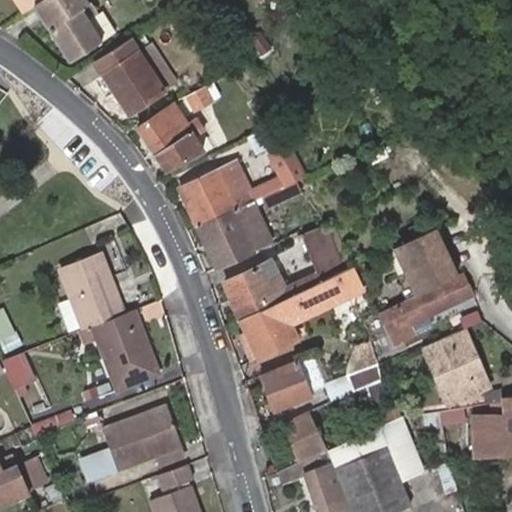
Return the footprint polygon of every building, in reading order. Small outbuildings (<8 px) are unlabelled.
[(15,0),(24,13),(34,7),(29,0),(15,0)] [(82,0),(44,0),(34,7),(69,62),(100,42),(80,11),(87,7),(82,0)] [(131,33),(154,18),(146,6),(123,21),(131,33)] [(80,11),(100,42),(107,38),(87,7),(80,11)] [(162,92),(155,81),(145,65),(129,41),(95,65),(128,116),(162,92)] [(145,65),(155,81),(164,74),(154,59),(145,65)] [(199,84),(182,96),(192,111),(209,99),(199,84)] [(171,105),(137,128),(165,173),(199,149),(187,129),(192,125),(187,118),(182,122),(171,105)] [(267,109),(246,123),(257,141),(280,127),(267,109)] [(254,199),(260,196),(303,175),(291,142),(271,152),(281,171),(251,186),(238,160),(177,189),(196,227),(245,203),(254,199)] [(266,208),(308,188),(303,175),(260,196),(266,208)] [(264,245),(274,241),(254,199),(245,203),(264,245)] [(196,227),(215,268),(264,245),(245,203),(196,227)] [(332,270),(339,267),(318,223),(302,229),(324,274),(332,270)] [(414,292),(453,274),(431,225),(393,242),(414,292)] [(54,268),(77,326),(80,325),(117,311),(94,253),(54,268)] [(273,261),(261,266),(269,283),(280,278),(273,261)] [(223,283),(238,315),(287,292),(280,278),(269,283),(261,266),(223,283)] [(423,313),(472,291),(462,269),(453,274),(414,292),(386,305),(403,339),(415,333),(409,319),(423,313)] [(287,292),(238,315),(245,332),(257,357),(295,340),(287,321),(344,295),(332,270),(324,274),(287,292)] [(3,302),(0,303),(0,335),(11,330),(16,328),(3,302)] [(152,370),(127,307),(117,311),(80,325),(106,389),(152,370)] [(360,318),(368,339),(387,329),(379,309),(360,318)] [(429,326),(423,313),(409,319),(415,333),(429,326)] [(490,385),(467,328),(436,340),(459,397),(490,385)] [(11,330),(0,335),(0,351),(17,343),(11,330)] [(257,357),(245,332),(239,335),(250,360),(257,357)] [(378,364),(400,355),(394,343),(373,352),(378,364)] [(348,375),(377,364),(378,364),(373,352),(370,344),(354,350),(348,375)] [(18,350),(0,356),(0,367),(2,372),(23,363),(18,350)] [(316,353),(302,358),(314,388),(328,383),(316,353)] [(273,411),(307,397),(316,393),(314,388),(302,358),(259,376),(273,411)] [(348,375),(345,376),(352,392),(368,386),(377,425),(386,420),(377,364),(348,375)] [(500,394),(497,387),(481,393),(484,401),(500,394)] [(511,392),(502,393),(501,402),(502,413),(473,415),(474,454),(511,451),(511,392)] [(161,401),(95,426),(104,448),(111,466),(176,441),(161,401)] [(455,423),(473,415),(470,406),(451,414),(455,423)] [(442,427),(439,409),(417,412),(420,428),(438,424),(438,427),(442,427)] [(324,448),(308,410),(280,422),(297,460),(324,448)] [(377,425),(326,447),(353,511),(391,511),(407,505),(397,480),(428,467),(403,411),(386,420),(377,425)] [(297,460),(278,468),(285,482),(304,475),(317,511),(353,511),(326,447),(324,448),(297,460)] [(83,477),(111,466),(104,448),(76,459),(83,477)] [(0,506),(27,493),(26,492),(43,483),(30,457),(14,466),(13,465),(0,471),(0,506)] [(187,476),(182,461),(153,472),(158,486),(187,476)] [(269,469),(267,462),(260,464),(262,472),(269,469)] [(143,497),(149,511),(195,511),(184,482),(143,497)]
